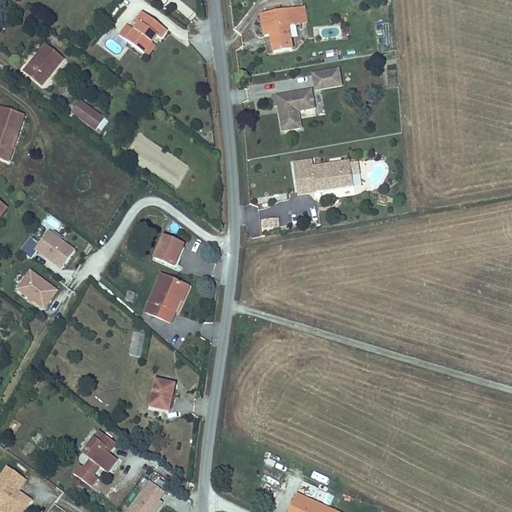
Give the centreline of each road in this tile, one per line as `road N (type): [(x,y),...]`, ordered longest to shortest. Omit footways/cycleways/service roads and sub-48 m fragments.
road 1 (residential): [(202,511),(238,204),(214,0)]
road 2 (track): [(230,305),(511,390)]
